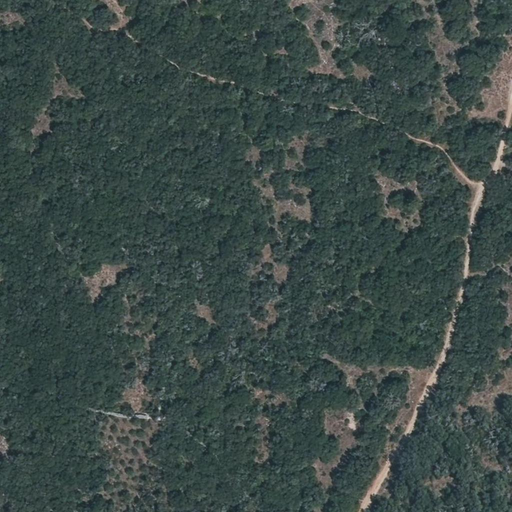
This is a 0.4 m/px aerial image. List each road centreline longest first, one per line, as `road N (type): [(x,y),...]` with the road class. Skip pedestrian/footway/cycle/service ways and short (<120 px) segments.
road 1 (track): [(50,0),(222,82),(412,136),(447,151),(485,185),(498,164),(511,170)]
road 2 (track): [(360,511),(431,380),(511,97)]
